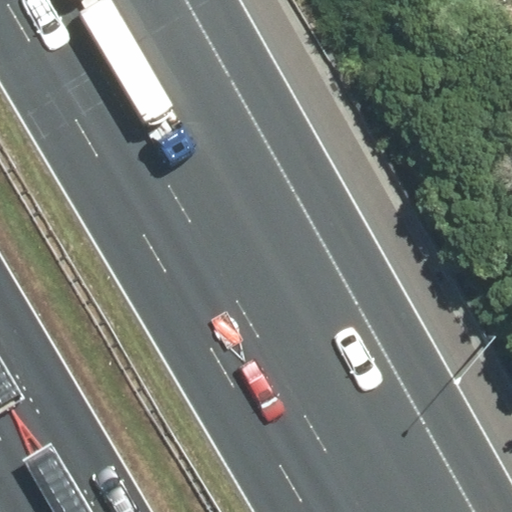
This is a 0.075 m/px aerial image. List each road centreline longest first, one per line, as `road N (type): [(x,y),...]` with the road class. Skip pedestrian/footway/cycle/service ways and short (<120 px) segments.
road 1 (motorway): [(10,0),(235,379)]
road 2 (motorway): [(85,0),(235,379)]
road 3 (motorway): [(94,511),(0,353)]
road 4 (motorway): [(235,379),(313,511)]
